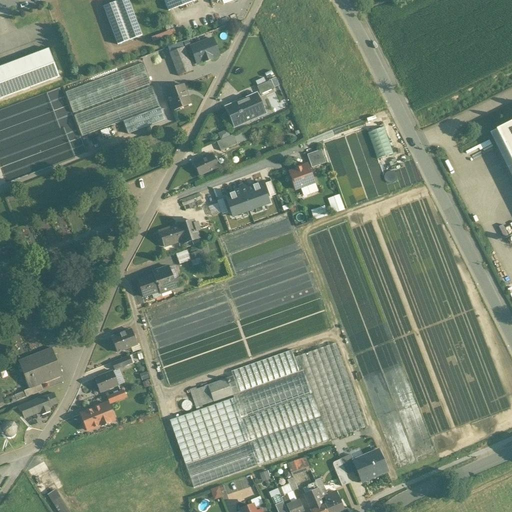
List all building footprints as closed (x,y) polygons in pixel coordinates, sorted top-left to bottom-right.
[(128,0),(122,0),(103,7),(117,45),(142,36),(128,0)] [(196,0),(163,0),(168,11),(197,1),(196,0)] [(212,39),(191,48),(197,64),(203,62),(204,62),(212,59),(219,56),(212,39)] [(168,48),(170,53),(184,48),(182,42),(168,48)] [(170,53),(169,53),(178,77),(193,71),(184,48),(170,53)] [(49,49),(0,67),(0,99),(59,78),(49,49)] [(271,81),(257,87),(260,94),(274,88),(271,81)] [(183,85),(166,92),(173,111),(190,105),(183,85)] [(152,86),(73,116),(81,137),(160,107),(152,86)] [(63,93),(0,117),(0,141),(71,114),(63,93)] [(257,95),(237,104),(237,102),(225,108),(234,128),(265,114),(257,95)] [(161,109),(123,124),(127,135),(165,120),(161,109)] [(511,121),(496,130),(511,162),(511,121)] [(123,124),(110,129),(114,140),(127,135),(123,124)] [(383,128),(368,133),(377,160),(393,154),(383,128)] [(104,131),(89,137),(91,142),(106,137),(104,131)] [(236,136),(239,143),(247,139),(244,133),(236,136)] [(233,135),(217,142),(221,152),(237,144),(233,135)] [(362,156),(360,147),(356,148),(355,141),(349,143),(352,158),(362,156)] [(321,150),(307,155),(312,168),(326,163),(321,150)] [(212,155),(193,163),(200,177),(218,168),(212,155)] [(450,173),(457,170),(453,159),(446,161),(450,173)] [(307,165),(296,169),(296,171),(289,173),(290,175),(289,181),(292,182),(295,190),(306,186),(305,184),(313,181),(307,165)] [(262,183),(247,189),(246,187),(239,189),(240,191),(225,197),(232,217),(269,203),(262,183)] [(199,194),(181,201),(183,207),(184,207),(185,211),(197,206),(196,203),(202,200),(199,194)] [(341,195),(329,198),(332,210),(344,207),(341,195)] [(325,205),(311,211),(314,220),(328,215),(325,205)] [(189,233),(192,242),(200,239),(198,231),(200,230),(198,223),(195,223),(194,221),(190,222),(193,231),(189,233)] [(190,222),(159,232),(164,248),(182,242),(183,245),(192,242),(189,233),(193,231),(190,222)] [(0,242),(0,257),(15,251),(10,240),(1,243),(0,242)] [(187,251),(176,255),(179,265),(190,261),(187,251)] [(168,267),(152,273),(154,275),(160,291),(159,292),(160,294),(183,286),(180,278),(173,281),(168,267)] [(154,275),(137,281),(143,297),(152,294),(153,299),(161,296),(160,294),(159,292),(160,291),(154,275)] [(157,349),(171,385),(213,369),(209,358),(218,355),(215,348),(206,351),(202,341),(193,344),(191,337),(163,347),(159,337),(160,337),(157,327),(150,330),(158,349),(157,349)] [(132,330),(111,338),(117,353),(137,345),(132,330)] [(335,344),(298,357),(328,441),(364,429),(335,344)] [(18,362),(22,370),(32,366),(36,376),(59,367),(52,349),(18,362)] [(291,351),(230,372),(232,378),(238,394),(299,373),(294,358),(291,351)] [(129,356),(112,363),(115,371),(132,364),(129,356)] [(232,378),(227,380),(227,382),(229,381),(230,383),(228,383),(232,396),(233,399),(244,431),(246,434),(257,466),(328,441),(298,357),(294,358),(299,373),(238,394),(232,378)] [(32,366),(22,370),(29,389),(41,385),(63,376),(59,367),(36,376),(32,366)] [(113,371),(94,379),(100,394),(118,386),(112,372),(113,372),(113,371)] [(227,380),(202,388),(207,404),(213,402),(214,403),(232,396),(228,383),(230,383),(229,381),(227,382),(227,380)] [(41,385),(29,389),(7,398),(9,404),(43,390),(41,385)] [(202,388),(196,390),(195,389),(190,391),(197,411),(203,409),(202,406),(207,404),(202,388)] [(123,391),(107,397),(110,404),(126,397),(123,391)] [(46,396),(17,408),(22,414),(24,419),(40,413),(42,416),(51,412),(50,409),(51,409),(51,407),(58,404),(54,394),(47,397),(46,396)] [(197,411),(170,421),(181,453),(244,431),(233,399),(203,409),(197,411)] [(108,404),(81,414),(85,423),(83,425),(83,427),(84,429),(85,430),(87,430),(88,431),(101,426),(111,423),(107,413),(111,411),(108,404)] [(7,423),(5,424),(3,425),(1,427),(0,430),(0,433),(1,435),(3,438),(5,439),(8,440),(11,439),(14,438),(15,436),(16,434),(17,431),(17,429),(16,427),(14,425),(12,424),(10,423),(7,423)] [(246,434),(183,457),(194,488),(257,466),(246,434)] [(378,451),(354,462),(350,464),(353,472),(357,471),(362,482),(372,478),(370,474),(385,468),(378,451)] [(350,464),(347,457),(340,460),(343,468),(346,475),(353,472),(350,464)] [(305,458),(288,464),(292,476),(310,469),(305,458)] [(343,468),(336,471),(342,487),(350,483),(346,475),(343,468)] [(288,479),(292,491),(298,489),(294,477),(288,479)] [(328,496),(321,479),(315,481),(316,483),(318,489),(322,499),(324,498),(324,497),(328,496)] [(316,483),(308,486),(311,492),(318,489),(316,483)] [(221,487),(212,488),(213,498),(222,497),(221,487)] [(311,492),(304,495),(310,510),(323,504),(320,499),(322,499),(318,489),(311,492)] [(55,491),(49,496),(55,505),(62,500),(55,491)] [(328,496),(324,497),(324,498),(327,503),(325,504),(328,511),(341,511),(345,511),(337,492),(328,496)] [(279,495),(272,498),(275,505),(283,502),(279,495)] [(275,505),(275,506),(277,511),(286,511),(283,502),(275,505)]
